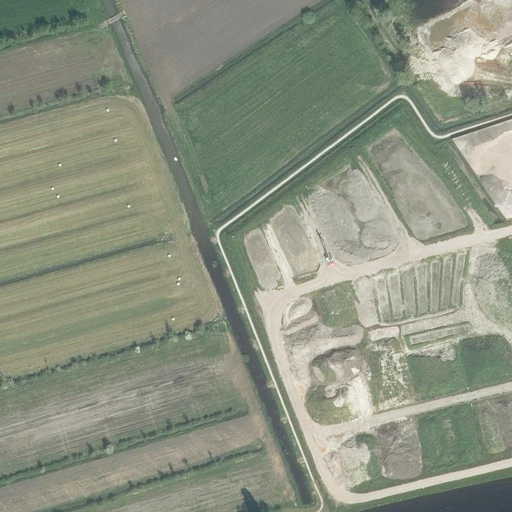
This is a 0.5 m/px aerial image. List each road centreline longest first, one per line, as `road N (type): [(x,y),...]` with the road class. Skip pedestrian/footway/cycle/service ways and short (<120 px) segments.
road 1 (track): [(350,500),(330,486),(296,405),(275,345),(279,308),(293,295),(370,269),(511,231)]
road 2 (track): [(350,500),(511,461)]
